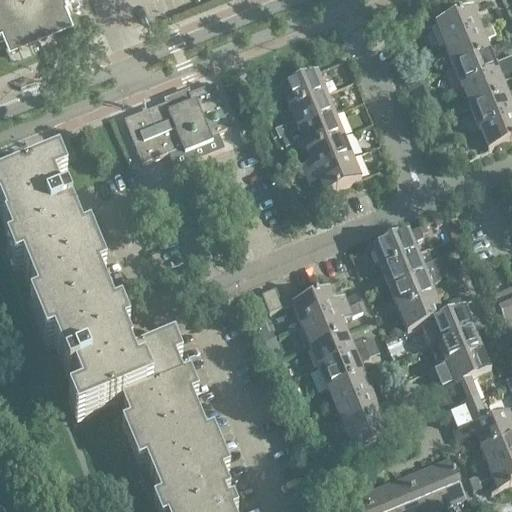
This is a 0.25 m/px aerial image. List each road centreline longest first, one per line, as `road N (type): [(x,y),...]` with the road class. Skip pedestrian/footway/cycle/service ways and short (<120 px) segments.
road 1 (unclassified): [(191,300),(425,205)]
road 2 (residential): [(277,511),(191,300)]
road 3 (tertiary): [(141,88),(343,7)]
road 4 (unclassified): [(425,205),(343,7)]
road 5 (tertiary): [(290,0),(131,64)]
road 6 (tertiary): [(0,143),(141,88)]
road 7 (tertiary): [(131,64),(0,117)]
